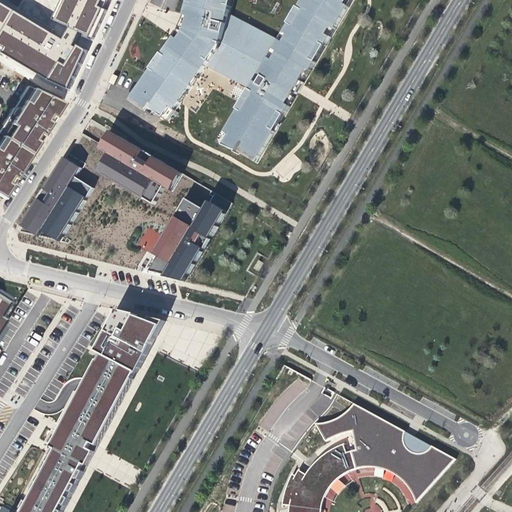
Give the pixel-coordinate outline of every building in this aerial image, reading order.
[(82,30),(73,25),(63,39),(52,32),(55,28),(7,0),(0,0),(0,49),(50,80),(68,90),(86,50),(80,46),(75,44),(82,30)] [(100,0),(65,0),(58,18),(73,25),(82,30),(91,34),(104,10),(97,8),(100,0)] [(279,41),(229,15),(231,7),(227,6),(228,0),(189,0),(186,16),(190,17),(187,26),(186,26),(185,26),(184,27),(183,28),(183,29),(183,30),(183,31),(184,32),(185,33),(180,40),(176,38),(164,55),(153,71),(133,99),(149,110),(150,108),(169,121),(208,66),(252,89),(251,90),(251,91),(254,93),(243,112),(240,110),(239,111),(226,133),(226,134),(230,136),(224,146),(228,148),(237,152),(243,142),(247,143),(243,150),(259,159),(276,131),(272,129),(281,114),(285,116),(291,107),(287,105),(292,96),(294,93),(295,93),(290,90),(297,79),(301,81),(303,78),(308,70),(311,72),(317,62),(313,60),(322,44),(326,47),(332,37),(328,35),(332,28),(336,30),(350,7),(346,4),(348,0),(304,0),(300,8),(299,9),(303,11),(294,26),(290,24),(290,25),(285,33),(285,34),(289,36),(284,43),(280,41),(280,42),(279,41)] [(298,8),(289,24),(290,25),(290,24),(294,26),(303,11),(299,9),(300,8),(298,8)] [(182,24),(176,38),(180,40),(185,33),(184,32),(183,31),(183,30),(183,29),(183,28),(184,27),(185,26),(186,26),(187,26),(190,17),(186,16),(182,24)] [(332,28),(328,35),(332,37),(336,30),(332,28)] [(284,32),(279,41),(280,42),(280,41),(284,43),(289,36),(285,34),(285,33),(284,32)] [(317,62),(326,47),(322,44),(313,60),(317,62)] [(152,70),(153,71),(164,55),(163,54),(152,70)] [(306,80),(311,72),(308,70),(303,78),(306,80)] [(298,95),(305,83),(301,81),(297,79),(290,90),(295,93),(294,93),(298,95)] [(0,127),(0,196),(2,198),(55,115),(47,110),(54,99),(26,86),(0,127)] [(251,90),(250,90),(238,110),(239,111),(240,110),(243,112),(254,93),(251,91),(251,90)] [(296,98),(292,96),(287,105),(291,107),(296,98)] [(63,103),(54,99),(47,110),(55,115),(63,103)] [(149,110),(133,99),(131,102),(147,113),(149,110)] [(281,114),(272,129),(276,131),(285,116),(281,114)] [(113,132),(102,150),(108,153),(116,139),(138,151),(140,148),(113,132)] [(226,133),(225,132),(218,144),(228,148),(224,146),(230,136),(226,134),(226,133)] [(166,188),(167,188),(178,170),(140,148),(138,151),(116,139),(108,153),(111,155),(115,157),(104,175),(121,185),(123,182),(158,202),(166,188)] [(259,159),(243,150),(241,153),(257,163),(259,159)] [(115,157),(111,155),(101,173),(104,175),(115,157)] [(78,166),(66,158),(44,193),(41,197),(45,200),(30,223),(44,232),(47,227),(64,238),(88,201),(84,198),(91,187),(78,178),(79,176),(73,172),(78,166)] [(84,169),(78,166),(73,172),(79,176),(84,169)] [(184,174),(178,170),(167,188),(173,192),(184,174)] [(123,182),(121,185),(156,205),(158,202),(123,182)] [(88,201),(95,189),(91,187),(84,198),(88,201)] [(44,232),(30,223),(45,200),(41,197),(23,226),(41,238),(44,232)] [(192,202),(188,200),(181,211),(185,213),(192,202)] [(181,211),(145,273),(179,281),(196,252),(202,256),(220,226),(217,224),(224,213),(209,204),(206,210),(192,202),(185,213),(181,211)] [(217,224),(220,226),(228,212),(210,202),(209,204),(224,213),(217,224)] [(64,238),(47,227),(44,232),(62,243),(64,238)] [(196,252),(179,281),(186,283),(202,256),(196,252)] [(260,261),(255,269),(259,272),(264,263),(260,261)] [(138,315),(119,310),(97,351),(103,354),(99,361),(98,360),(85,385),(60,433),(56,432),(49,445),(52,447),(52,448),(54,449),(20,511),(63,511),(113,419),(134,379),(133,379),(137,372),(138,373),(153,346),(152,346),(155,340),(156,340),(166,322),(151,318),(150,321),(138,317),(138,315)] [(455,461),(356,405),(348,415),(337,423),(326,426),(318,426),(327,443),(341,436),(353,433),(358,451),(352,452),(357,469),(366,468),(381,469),(392,474),(402,479),(408,485),(413,493),(418,503),(455,461)] [(322,511),(326,497),(333,486),(340,478),(350,472),(357,469),(352,452),(347,453),(344,444),(333,450),(322,457),(314,465),(307,475),(300,470),(296,476),(293,474),(287,490),(283,505),(290,506),(290,511),(322,511)] [(373,501),(363,511),(379,511),(382,510),(373,501)]
